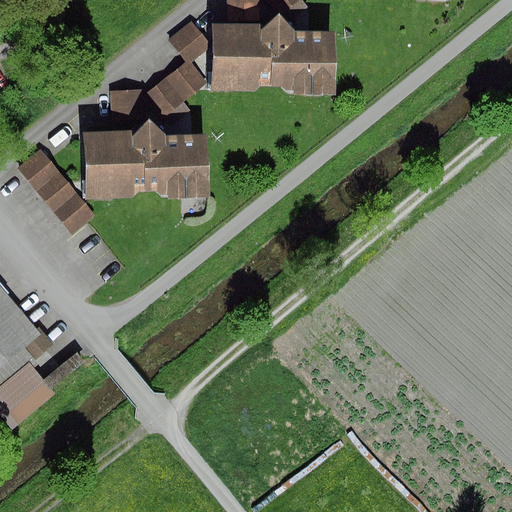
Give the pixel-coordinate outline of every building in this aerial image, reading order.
[(256,0),(224,0),(225,21),(257,20),(256,0)] [(273,0),(283,13),(300,0),(273,0)] [(260,87),(282,87),(287,91),(294,91),(294,96),(337,96),(336,32),(297,32),(280,14),(268,25),(212,25),(211,92),(256,92),(260,87)] [(211,46),(192,22),(168,40),(186,62),(192,63),(211,46)] [(186,62),(144,95),(163,119),(208,84),(192,63),(186,62)] [(144,119),(143,90),(112,91),(113,120),(144,119)] [(139,131),(83,133),(86,200),(134,198),(139,192),(157,192),(161,195),(169,195),(169,200),(212,198),(209,134),(168,136),(150,119),(139,131)] [(96,216),(41,149),(18,169),(72,235),(96,216)] [(0,285),(0,419),(12,434),(58,395),(36,369),(40,365),(36,360),(54,346),(43,333),(41,334),(0,285)]
